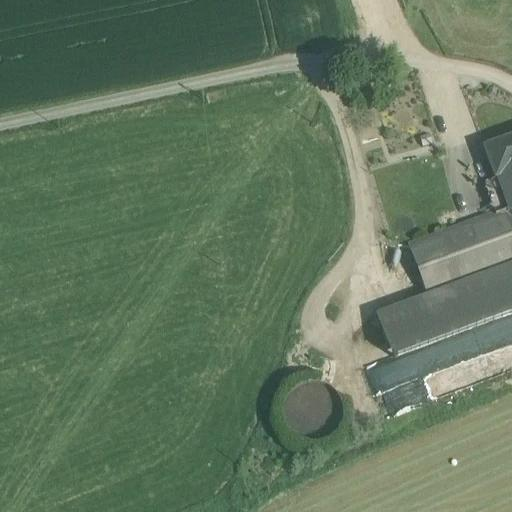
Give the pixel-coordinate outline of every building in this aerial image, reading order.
[(511,141),(484,152),(495,183),(511,177),(511,141)] [(511,177),(495,183),(506,213),(511,228),(511,177)] [(511,228),(506,213),(411,248),(430,300),(430,301),(511,270),(511,228)] [(511,270),(430,301),(430,300),(378,319),(393,360),(511,315),(511,270)] [(293,440),(306,446),(319,446),(332,440),(340,430),(343,416),(340,403),(332,392),(319,386),(306,386),(293,392),(285,403),(282,416),(285,430),(293,440)]
